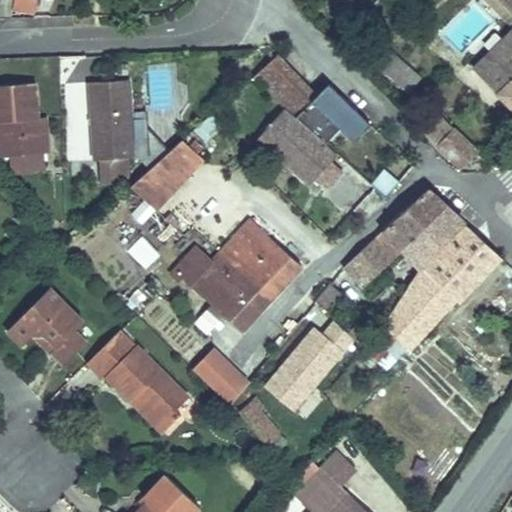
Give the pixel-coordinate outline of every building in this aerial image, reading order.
[(0,0),(0,5),(21,11),(23,0),(0,0)] [(511,18),(486,48),(511,72),(511,18)] [(389,50),(375,64),(409,95),(423,80),(389,50)] [(291,71),(280,59),(256,82),(269,94),(291,71)] [(302,82),(291,71),(269,94),(281,105),(302,82)] [(319,101),(302,82),(281,105),(291,115),(298,121),(319,101)] [(67,83),(67,117),(88,116),(88,83),(67,83)] [(131,84),(95,87),(100,162),(104,162),(133,160),(136,159),(136,148),(134,116),(131,84)] [(38,86),(0,90),(0,126),(5,126),(10,161),(53,156),(49,120),(43,121),(38,86)] [(298,121),(291,115),(264,144),(314,190),(341,160),(298,121)] [(446,115),(431,131),(470,165),(485,148),(446,115)] [(147,116),(134,116),(136,148),(149,147),(147,116)] [(5,126),(0,126),(0,162),(10,161),(5,126)] [(427,171),(396,148),(380,165),(407,191),(421,176),(427,171)] [(136,191),(155,209),(189,173),(168,154),(136,191)] [(133,160),(104,162),(105,180),(135,179),(133,160)] [(407,191),(380,165),(365,182),(391,206),(407,191)] [(437,225),(455,206),(439,191),(435,188),(417,206),(437,225)] [(437,225),(420,244),(445,265),(421,298),(383,341),(408,363),(511,257),(455,206),(437,225)] [(437,225),(417,206),(400,223),(420,244),(437,225)] [(238,267),(209,241),(197,254),(205,261),(199,267),(257,322),(276,302),(316,262),(267,216),(232,253),(242,263),(238,267)] [(393,229),(359,264),(393,295),(426,262),(393,229)] [(146,270),(160,254),(139,236),(125,252),(146,270)] [(328,313),(342,296),(329,284),(315,301),(328,313)] [(56,291),(15,334),(29,347),(39,339),(54,339),(64,350),(57,356),(70,368),(93,345),(82,332),(90,323),(56,291)] [(318,335),(308,327),(258,385),(292,415),(355,342),(331,321),(318,335)] [(202,405),(127,331),(94,366),(111,383),(114,380),(140,405),(147,399),(179,429),(202,405)] [(54,339),(39,339),(57,356),(64,350),(54,339)] [(191,371),(228,407),(250,384),(214,348),(191,371)] [(147,399),(140,405),(172,436),(179,429),(147,399)] [(272,455),(289,440),(253,399),(236,413),(272,455)] [(355,466),(348,472),(360,487),(367,481),(355,466)] [(383,511),(360,487),(348,472),(309,510),(310,511),(383,511)] [(212,511),(177,479),(157,500),(163,505),(156,511),(212,511)]
